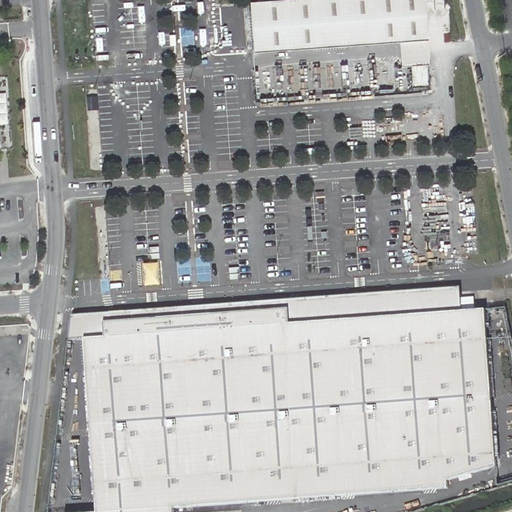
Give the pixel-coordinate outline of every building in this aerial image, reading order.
[(147,0),(104,0),(109,62),(152,59),(147,0)] [(267,0),(246,1),(250,52),(424,40),(421,0),(267,0)] [(145,261),(145,283),(161,283),(162,261),(145,261)] [(104,313),(105,323),(172,318),(173,333),(222,329),(221,314),(288,309),(290,323),(410,315),(409,300),(434,298),(435,313),(462,311),(461,298),(460,286),(197,306),(104,313)] [(106,337),(85,339),(97,511),(174,511),(174,508),(448,487),(447,480),(497,466),(485,310),(462,311),(435,313),(434,298),(409,300),(410,315),(290,323),(288,309),(221,314),(222,329),(173,333),(172,318),(105,323),(106,337)]
